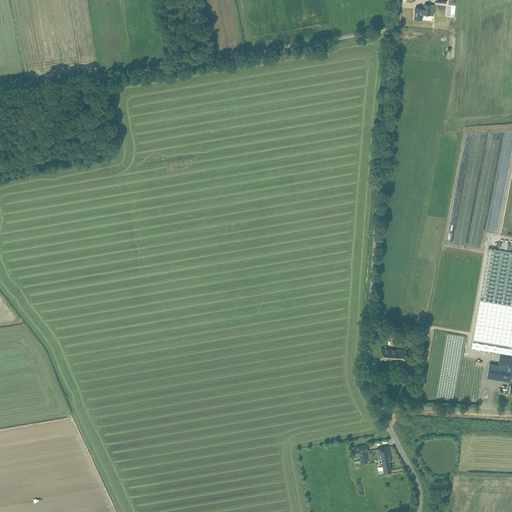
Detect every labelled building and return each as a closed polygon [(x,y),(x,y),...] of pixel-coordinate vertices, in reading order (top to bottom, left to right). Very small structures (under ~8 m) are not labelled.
[(422,19),(422,15),(430,16),(431,5),(424,4),(424,8),(419,8),(415,8),(414,19),(422,19)] [(511,252),(488,249),(471,347),(511,354),(511,252)] [(387,326),(386,331),(401,332),(400,335),(409,335),(408,328),(387,326)] [(463,358),(467,335),(434,330),(428,373),(431,375),(432,370),(434,370),(440,371),(443,380),(444,377),(445,381),(443,381),(451,383),(452,385),(455,385),(456,384),(460,386),(464,378),(465,382),(468,383),(468,385),(463,386),(468,389),(464,396),(465,398),(470,399),(474,398),(475,391),(477,393),(481,365),(475,364),(475,360),(463,358)] [(387,360),(386,363),(394,364),(394,361),(405,361),(406,350),(381,348),(380,360),(387,360)] [(498,365),(489,363),(487,378),(509,382),(511,366),(511,357),(500,355),(498,365)] [(361,461),(367,459),(365,451),(368,451),(367,445),(355,447),(356,453),(359,453),(361,461)] [(391,461),(388,447),(377,449),(380,464),(382,463),(384,473),(391,471),(389,462),(391,461)]
